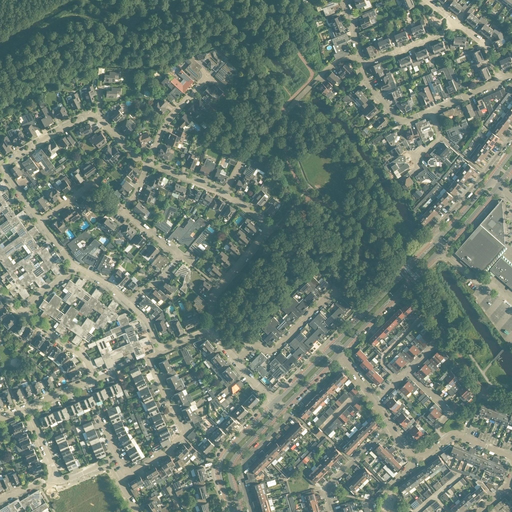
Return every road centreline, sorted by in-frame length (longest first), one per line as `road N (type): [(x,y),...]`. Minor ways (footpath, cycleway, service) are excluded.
road 1 (residential): [(209,329),(213,293),(269,226),(223,193)]
road 2 (residential): [(117,479),(183,436),(150,361),(161,347)]
road 3 (residential): [(25,311),(76,351),(91,377),(28,407)]
road 4 (tertiary): [(437,240),(331,345)]
road 5 (tertiary): [(338,353),(441,250)]
road 6 (residential): [(446,439),(437,426),(451,412),(407,370),(374,402)]
road 7 (residential): [(236,359),(254,341),(269,354),(337,287)]
road 8 (residential): [(511,135),(434,230),(437,240)]
road 9 (tertiary): [(275,402),(220,464),(230,511)]
road 10 (residential): [(179,255),(124,212),(148,161)]
road 11 (residential): [(251,511),(243,460),(288,415),(281,409)]
road 12 (tertiary): [(240,511),(229,466),(281,409)]
